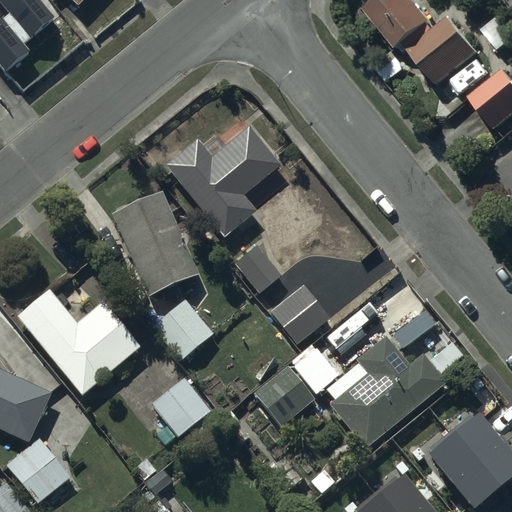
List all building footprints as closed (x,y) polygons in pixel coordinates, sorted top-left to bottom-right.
[(33,0),(0,0),(0,8),(8,19),(0,26),(0,73),(3,77),(29,56),(23,48),(53,24),(33,0)] [(66,0),(77,10),(87,0),(66,0)] [(431,26),(410,0),(380,0),(364,13),(396,53),(400,49),(406,56),(410,53),(438,88),(478,56),(449,20),(434,33),(429,27),(431,26)] [(392,53),(373,68),(386,85),(405,70),(392,53)] [(496,133),(511,119),(511,80),(503,70),(468,101),(496,133)] [(196,138),(163,164),(222,236),(254,210),(249,204),(270,187),(263,178),(280,164),(248,126),(211,156),(196,138)] [(161,189),(110,210),(145,294),(196,272),(161,189)] [(256,246),(233,265),(258,295),(280,276),(256,246)] [(48,286),(14,313),(80,393),(138,345),(101,300),(76,320),(48,286)] [(303,286),(270,311),(296,346),(329,320),(303,286)] [(184,300),(152,327),(179,360),(212,333),(184,300)] [(355,360),(358,364),(326,389),(334,399),(328,404),(363,449),(445,381),(421,353),(407,364),(384,336),(355,360)] [(304,355),(291,366),(314,394),(337,376),(313,347),(304,355)] [(314,399),(287,366),(253,394),(280,427),(314,399)] [(0,428),(26,441),(50,391),(0,368),(0,428)] [(220,422),(184,377),(150,404),(177,438),(187,430),(196,441),(220,422)] [(470,446),(442,413),(383,462),(425,511),(459,511),(479,495),(451,462),(470,446)] [(39,439),(4,466),(35,505),(69,479),(39,439)] [(0,511),(29,511),(31,511),(5,481),(0,484),(0,511)] [(84,511),(90,507),(80,494),(57,511),(84,511)] [(170,511),(159,498),(142,511),(170,511)]
